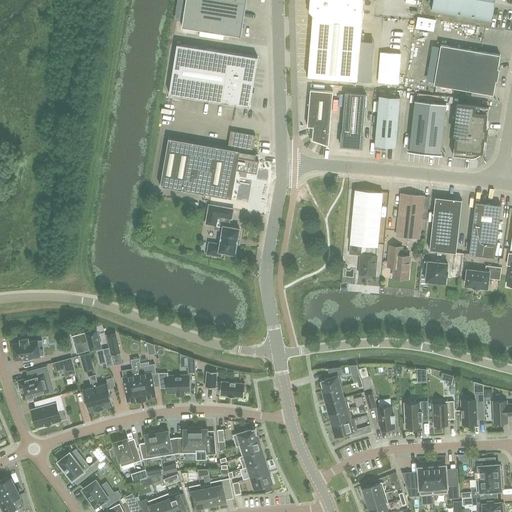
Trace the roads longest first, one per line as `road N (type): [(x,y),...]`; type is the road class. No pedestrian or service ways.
road 1 (unclassified): [(0,300),(79,300),(214,346),(278,353)]
road 2 (residential): [(32,448),(184,409),(289,415)]
road 3 (unclassified): [(278,353),(400,345),(511,371)]
road 4 (unclassified): [(498,181),(281,164)]
road 5 (residential): [(317,480),(387,449),(511,449)]
road 6 (tertiary): [(278,353),(265,269),(281,164)]
road 7 (tertiary): [(281,164),(278,0)]
